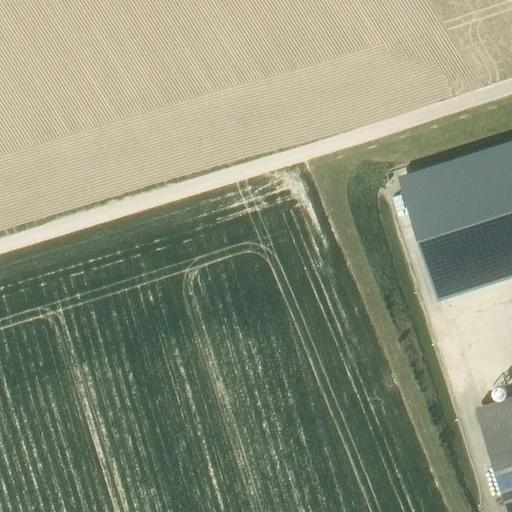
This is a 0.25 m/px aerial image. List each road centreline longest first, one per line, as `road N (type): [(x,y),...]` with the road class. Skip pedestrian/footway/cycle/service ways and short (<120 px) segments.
road 1 (track): [(0,247),(288,156)]
road 2 (unclassified): [(288,156),(511,86)]
